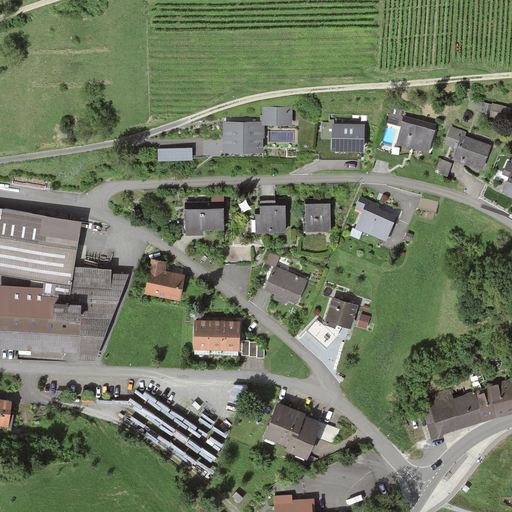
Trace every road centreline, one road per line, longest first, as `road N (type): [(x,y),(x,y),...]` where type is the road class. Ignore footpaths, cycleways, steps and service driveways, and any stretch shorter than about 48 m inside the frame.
road 1 (residential): [(511,223),(432,189),(361,176),(117,186),(83,210)]
road 2 (track): [(129,139),(246,99),(511,74)]
road 3 (residential): [(0,366),(250,375),(331,395)]
road 4 (residential): [(331,395),(319,368),(236,287),(83,210)]
road 5 (track): [(235,511),(165,451),(40,392),(27,367)]
road 6 (residential): [(331,395),(426,488)]
road 7 (residential): [(0,160),(129,139)]
